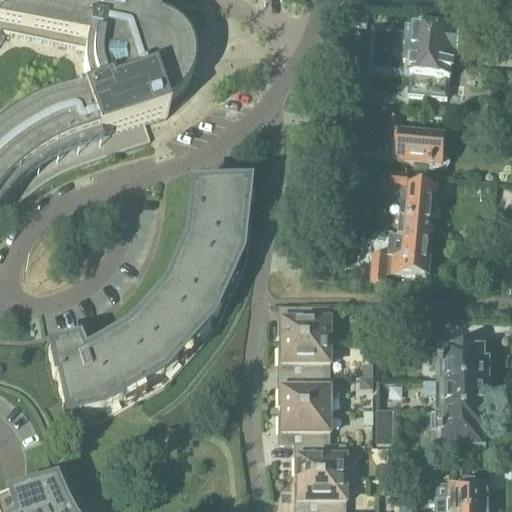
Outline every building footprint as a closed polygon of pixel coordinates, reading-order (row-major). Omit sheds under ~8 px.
[(0,0),(0,229),(3,225),(7,220),(9,217),(13,212),(18,207),(23,202),(27,199),(31,195),(37,191),(43,186),(48,183),(53,180),(61,176),(66,174),(71,171),(78,169),(149,145),(143,129),(166,121),(162,110),(166,109),(171,106),(174,104),(177,102),(180,99),(182,96),(185,92),(187,90),(189,86),(190,83),(191,79),(192,75),(193,71),(193,68),(193,64),(193,61),(192,59),(191,55),(191,52),(189,49),(188,46),(186,43),(184,40),(181,36),(180,34),(178,33),(175,30),(172,29),(170,27),(167,25),(163,24),(160,23),(157,22),(159,10),(109,0),(0,0)] [(349,0),(350,1),(400,6),(477,13),(482,13),(482,11),(483,0),(349,0)] [(342,28),(366,30),(367,16),(343,14),(342,28)] [(405,34),(404,55),(406,55),(404,71),(411,72),(410,81),(411,81),(409,99),(428,102),(446,104),(448,84),(449,84),(449,83),(450,83),(451,67),(451,66),(451,62),(455,62),(455,59),(458,56),(459,47),(457,42),(457,40),(434,37),(415,35),(416,29),(406,28),(405,34)] [(372,31),(367,76),(403,80),(404,71),(406,55),(404,55),(405,34),(372,31)] [(332,112),(331,125),(355,127),(355,123),(365,124),(365,115),(332,112)] [(381,116),(371,116),(370,126),(380,127),(381,116)] [(388,123),(383,164),(426,169),(426,170),(438,171),(438,170),(444,171),(445,171),(446,170),(447,170),(447,169),(448,168),(449,167),(449,166),(449,165),(449,164),(448,163),(448,162),(447,161),(445,160),(444,159),(442,159),(444,143),(397,138),(399,125),(388,123)] [(366,178),(365,194),(380,196),(399,197),(397,222),(396,239),(428,242),(430,230),(432,230),(432,225),(433,225),(434,225),(435,225),(436,224),(437,224),(437,223),(438,223),(438,222),(439,222),(439,221),(439,220),(440,220),(440,219),(440,218),(440,217),(440,216),(439,216),(439,215),(439,214),(438,214),(438,213),(437,213),(437,212),(436,212),(435,212),(434,212),(434,211),(435,195),(433,195),(406,193),(407,180),(381,178),(366,177),(366,178)] [(319,181),(317,206),(341,208),(343,183),(319,181)] [(144,399),(141,392),(161,381),(177,363),(181,367),(198,351),(193,346),(209,328),(218,307),(223,309),(235,289),(228,286),(238,264),(240,241),(246,241),(250,219),(243,218),(246,193),(231,194),(189,196),(183,249),(161,297),(125,336),(81,362),(73,342),(61,344),(62,351),(47,354),(53,381),(56,381),(63,417),(60,418),(62,429),(78,427),(77,420),(100,415),(121,404),(123,409),(144,399)] [(374,258),(372,286),(384,286),(385,277),(427,281),(428,274),(429,274),(431,259),(429,259),(430,243),(428,243),(428,242),(396,239),(395,243),(402,244),(400,261),(374,258)] [(312,268),(311,277),(323,278),(324,269),(312,268)] [(282,347),(330,347),(330,325),(330,312),(302,312),(302,325),(282,325),(278,325),(278,342),(282,342),(282,347)] [(395,322),(395,340),(403,340),(414,340),(414,334),(423,334),(423,322),(418,322),(403,322),(395,322)] [(302,370),(302,382),(330,382),(330,370),(330,347),(282,347),(282,353),(278,352),(278,369),(282,369),(282,370),(302,370)] [(438,353),(429,353),(429,369),(441,369),(440,387),(487,387),(487,383),(489,382),(489,374),(487,372),(487,364),(486,364),(486,354),(482,354),(482,349),(438,349),(438,353)] [(363,382),(372,382),(372,369),(363,369),(363,382)] [(330,382),(302,382),(302,393),(282,393),(282,394),(278,394),(278,411),(282,411),(282,416),(330,416),(330,393),(330,382)] [(487,402),(487,401),(487,399),(487,387),(440,387),(440,388),(422,388),(422,405),(434,405),(434,417),(487,417),(487,414),(489,412),(489,404),(487,402)] [(302,451),(318,451),(330,451),(330,450),(330,438),(330,416),(282,416),(282,421),(278,421),(278,438),(282,438),(302,438),(302,451)] [(364,428),(372,428),(372,416),(364,416),(364,428)] [(393,416),(377,416),(377,448),(393,449),(393,416)] [(485,439),(487,439),(487,432),(489,431),(489,423),(487,421),(487,417),(434,417),(434,419),(429,419),(429,436),(427,436),(428,455),(482,455),(484,454),(484,449),(485,449),(485,439)] [(298,479),(298,485),(346,485),(346,462),(346,450),(330,450),(330,451),(318,451),(317,462),(298,462),(295,462),(295,479),(298,479)] [(429,471),(429,459),(393,459),(393,472),(410,472),(429,471)] [(387,484),(387,472),(374,472),(374,484),(387,484)] [(392,484),(393,484),(393,497),(410,497),(410,472),(393,472),(392,472),(392,484)] [(295,490),(295,507),(298,507),(318,507),(317,511),(345,511),(346,507),(346,485),(298,485),(298,490),(295,490)] [(438,511),(489,511),(489,506),(487,504),(487,486),(484,486),(483,485),(476,485),(474,487),(437,487),(437,506),(438,506),(438,511)] [(60,511),(50,490),(11,504),(0,507),(0,511),(60,511)]
